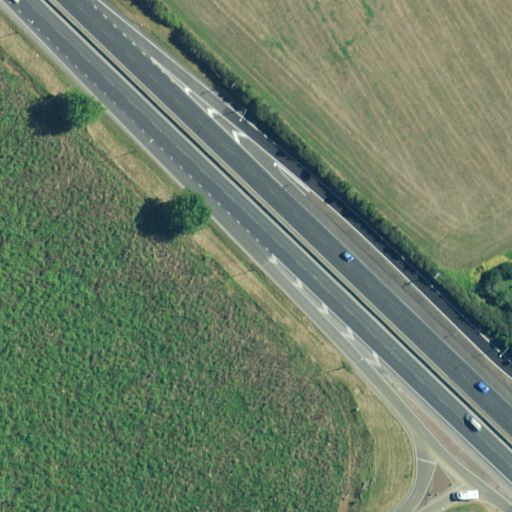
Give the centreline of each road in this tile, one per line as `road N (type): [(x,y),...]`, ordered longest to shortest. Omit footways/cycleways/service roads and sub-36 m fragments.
road 1 (motorway): [(70,0),(511,424)]
road 2 (motorway): [(511,471),(76,53)]
road 3 (motorway): [(84,0),(171,65),(511,369)]
road 4 (motorway): [(422,437),(76,53)]
